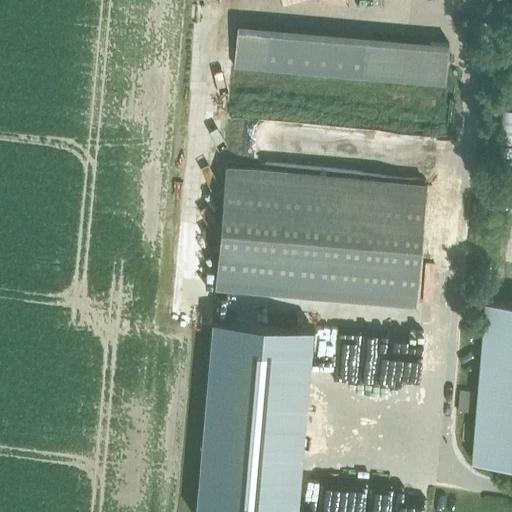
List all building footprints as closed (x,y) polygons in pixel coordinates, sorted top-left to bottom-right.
[(450,42),(365,35),(269,25),(238,22),(234,66),(446,86),(450,42)] [(511,157),(511,109),(498,109),(495,157),(511,157)] [(225,164),(214,286),(415,303),(426,182),(225,164)] [(187,210),(185,260),(213,261),(215,211),(187,210)] [(228,314),(229,290),(181,288),(180,312),(228,314)] [(511,302),(484,300),(472,459),(511,462),(511,302)] [(212,319),(194,511),(296,511),(313,328),(212,319)] [(352,396),(420,400),(424,335),(356,331),(352,396)] [(459,389),(457,410),(471,411),(473,390),(459,389)] [(422,511),(424,486),(330,482),(328,511),(422,511)]
